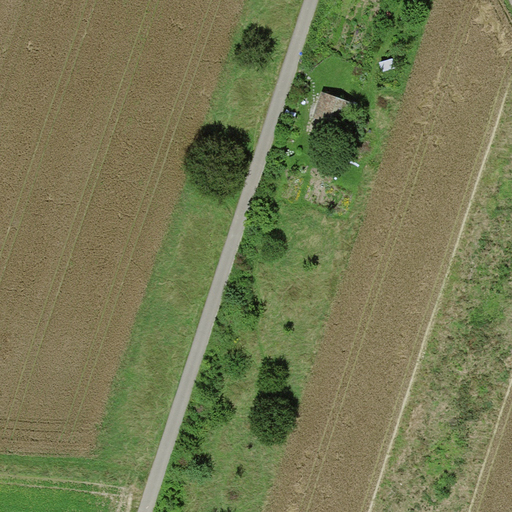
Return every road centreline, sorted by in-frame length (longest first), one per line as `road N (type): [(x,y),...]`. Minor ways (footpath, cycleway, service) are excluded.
road 1 (track): [(311,0),(144,511)]
road 2 (track): [(0,465),(153,484)]
